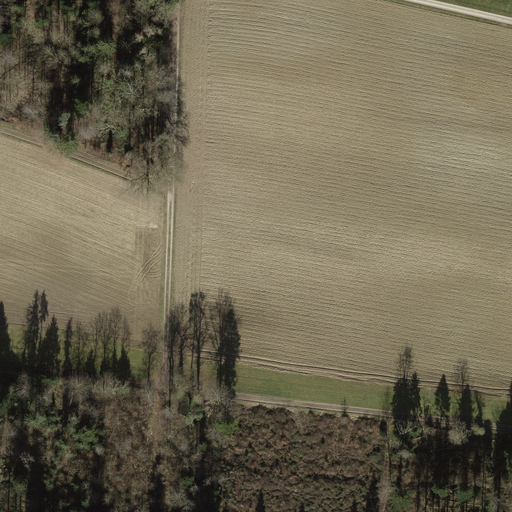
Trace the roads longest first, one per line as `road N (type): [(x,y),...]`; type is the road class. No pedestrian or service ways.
road 1 (track): [(511,431),(168,386),(177,0)]
road 2 (track): [(0,130),(170,189)]
